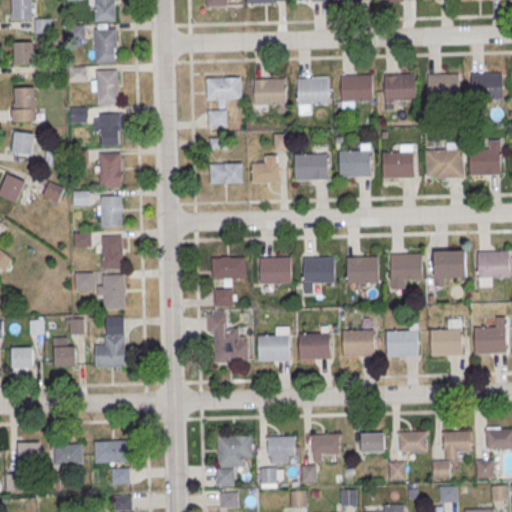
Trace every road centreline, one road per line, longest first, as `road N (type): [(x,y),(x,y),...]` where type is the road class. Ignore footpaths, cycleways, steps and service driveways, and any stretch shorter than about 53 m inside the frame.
road 1 (tertiary): [(175,511),(160,0)]
road 2 (residential): [(511,392),(0,405)]
road 3 (residential): [(511,34),(161,45)]
road 4 (residential): [(511,213),(166,224)]
